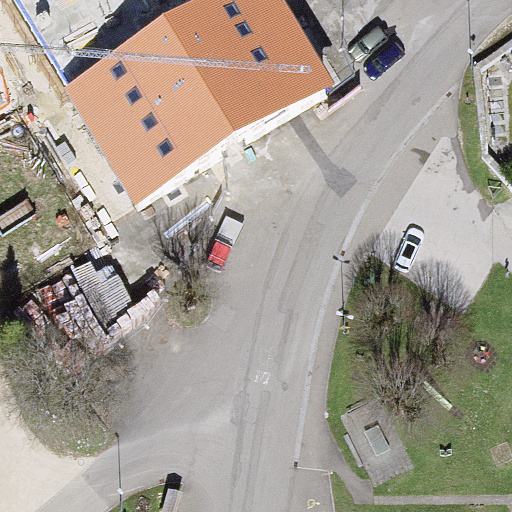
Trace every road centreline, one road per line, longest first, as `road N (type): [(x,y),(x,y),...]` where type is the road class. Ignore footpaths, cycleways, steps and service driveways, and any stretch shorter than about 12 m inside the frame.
road 1 (residential): [(476,0),(313,221),(286,280),(264,391)]
road 2 (residential): [(69,511),(190,422),(264,391)]
road 3 (residential): [(264,391),(243,511)]
